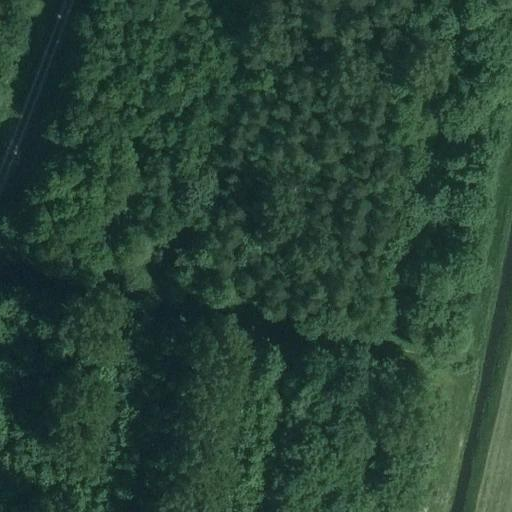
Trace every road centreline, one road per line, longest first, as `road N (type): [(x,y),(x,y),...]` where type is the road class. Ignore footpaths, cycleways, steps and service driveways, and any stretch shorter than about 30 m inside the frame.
road 1 (track): [(0,287),(463,378)]
road 2 (track): [(432,511),(511,139)]
road 3 (track): [(0,179),(70,0)]
